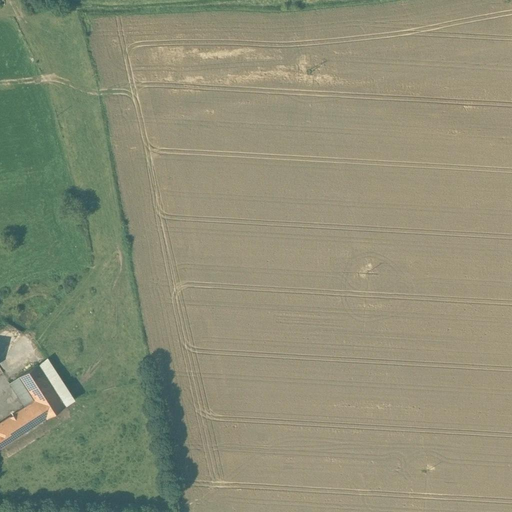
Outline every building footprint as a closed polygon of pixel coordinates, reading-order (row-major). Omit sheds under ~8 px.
[(37,364),(19,376),(23,382),(29,391),(48,379),(37,364)] [(19,376),(10,382),(14,388),(23,382),(19,376)] [(65,406),(48,379),(29,391),(35,400),(46,417),(47,418),(65,406)] [(29,391),(23,382),(14,388),(10,382),(9,383),(25,407),(35,400),(29,391)] [(25,407),(0,422),(0,441),(3,446),(46,417),(35,400),(25,407)]
